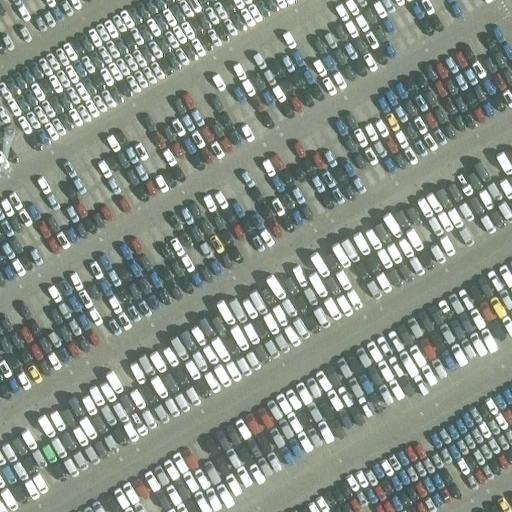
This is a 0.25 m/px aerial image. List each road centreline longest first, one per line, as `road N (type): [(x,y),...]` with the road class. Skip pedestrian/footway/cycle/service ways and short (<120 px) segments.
road 1 (unknown): [(0,413),(511,115)]
road 2 (unknown): [(511,363),(253,511)]
road 3 (unknown): [(0,65),(113,0)]
